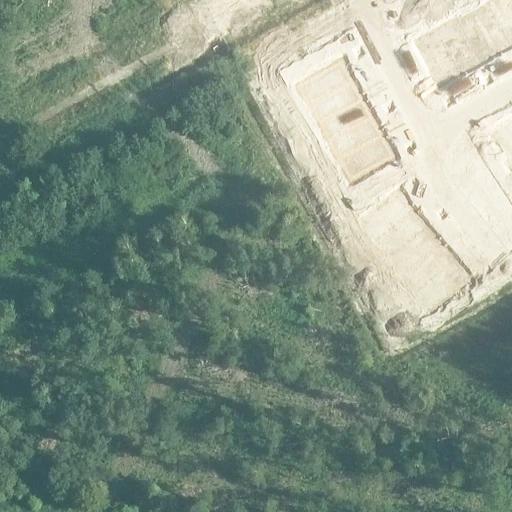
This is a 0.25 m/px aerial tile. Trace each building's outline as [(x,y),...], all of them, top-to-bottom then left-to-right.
[(511,0),(491,0),(489,2),(511,42),(511,0)] [(490,6),(473,15),(494,54),(498,51),(511,43),(511,42),(489,2),(488,2),(490,6)] [(454,21),(453,21),(476,63),(490,56),(494,54),(473,15),(456,25),(454,21)] [(453,21),(435,31),(458,73),(462,71),(476,63),(453,21)] [(435,31),(414,42),(437,85),(454,75),(458,73),(435,31)] [(494,54),(490,56),(495,64),(503,60),(498,51),(494,54)] [(503,60),(495,64),(499,73),(507,69),(503,60)] [(297,86),(283,94),(293,113),(308,105),(308,106),(350,83),(339,63),(297,86)] [(363,65),(354,70),(358,78),(367,73),(363,65)] [(458,73),(454,75),(459,84),(467,80),(462,71),(458,73)] [(467,80),(459,84),(464,93),(472,88),(467,80)] [(350,83),(308,106),(318,124),(360,101),(358,97),(350,83)] [(375,87),(366,92),(371,100),(380,96),(375,87)] [(366,92),(358,97),(360,101),(362,105),(363,105),(371,100),(366,92)] [(360,101),(318,124),(328,142),(370,118),(363,105),(362,105),(360,101)] [(370,118),(328,142),(328,143),(338,160),(380,137),(378,132),(370,118)] [(511,122),(491,134),(493,136),(498,133),(511,159),(507,163),(508,164),(511,161),(511,122)] [(395,123),(386,128),(391,136),(399,131),(395,123)] [(378,132),(380,137),(382,141),(391,136),(386,128),(378,132)] [(380,137),(338,160),(349,181),(391,157),(382,141),(380,137)] [(396,195),(363,222),(377,239),(411,212),(408,208),(396,195)] [(423,196),(415,202),(421,210),(429,204),(423,196)] [(415,202),(408,208),(411,212),(414,216),(421,210),(415,202)] [(411,212),(377,239),(390,255),(386,259),(387,259),(424,229),(414,216),(411,212)] [(424,229),(387,259),(401,276),(438,246),(435,242),(424,229)] [(450,230),(443,236),(448,243),(456,237),(450,230)] [(443,236),(435,242),(438,246),(441,249),(448,243),(443,236)] [(438,246),(401,276),(414,293),(451,262),(441,249),(438,246)] [(467,250),(459,257),(465,264),(473,258),(467,250)] [(451,262),(414,293),(429,310),(436,304),(466,280),(451,262)]
